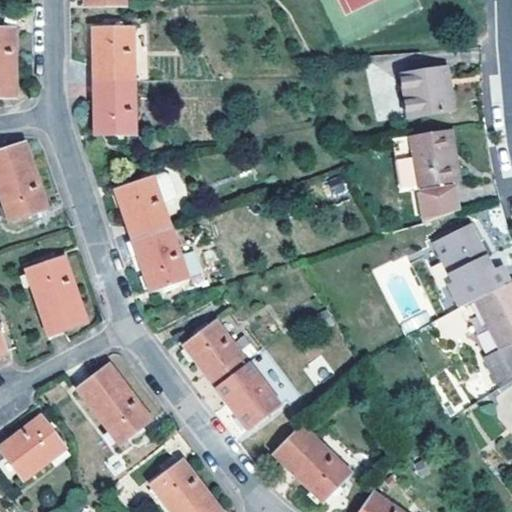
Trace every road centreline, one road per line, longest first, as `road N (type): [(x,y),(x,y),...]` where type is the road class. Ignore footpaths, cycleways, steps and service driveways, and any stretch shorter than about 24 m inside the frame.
road 1 (residential): [(56,111),(130,326)]
road 2 (residential): [(130,326),(265,502)]
road 3 (residential): [(130,326),(0,397)]
